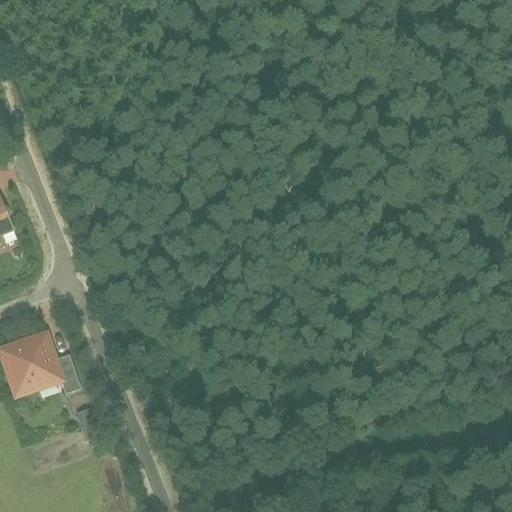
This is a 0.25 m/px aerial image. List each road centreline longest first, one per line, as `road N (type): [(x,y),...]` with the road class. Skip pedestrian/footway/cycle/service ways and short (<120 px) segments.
road 1 (track): [(167,507),(511,410)]
road 2 (residential): [(76,279),(169,511)]
road 3 (residential): [(0,88),(76,279)]
